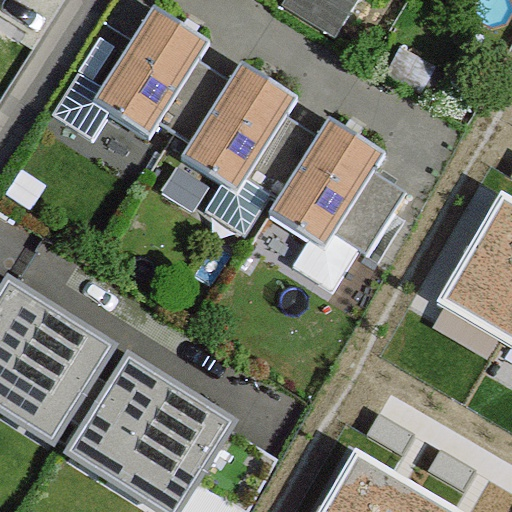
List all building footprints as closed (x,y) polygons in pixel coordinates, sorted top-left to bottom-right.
[(290,0),(282,14),(335,46),(362,0),(290,0)] [(218,39),(158,5),(98,104),(158,138),(218,39)] [(306,95),(246,61),(186,160),(246,195),(306,95)] [(396,145),(337,111),(277,210),(336,245),(396,145)] [(511,322),(511,194),(504,190),(437,303),(501,340),(511,322)] [(125,346),(9,274),(0,287),(0,414),(59,451),(125,346)] [(511,322),(501,340),(511,346),(511,322)] [(182,511),(241,419),(131,350),(64,455),(156,511),(182,511)] [(405,511),(422,485),(358,447),(319,511),(405,511)] [(468,511),(422,485),(405,511),(468,511)]
